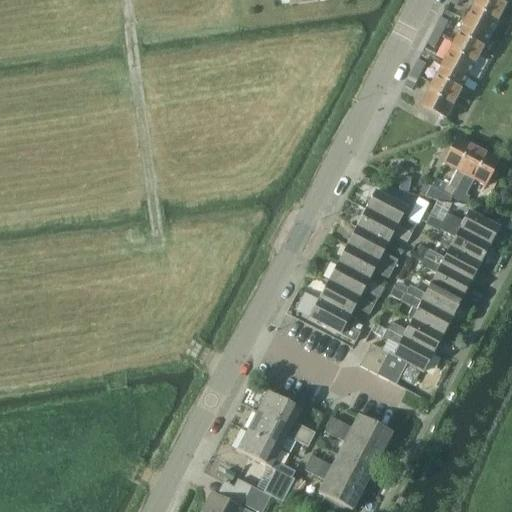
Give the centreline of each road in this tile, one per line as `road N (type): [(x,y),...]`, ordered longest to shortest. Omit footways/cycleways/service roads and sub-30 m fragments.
road 1 (residential): [(158,511),(426,0)]
road 2 (track): [(160,232),(130,0)]
